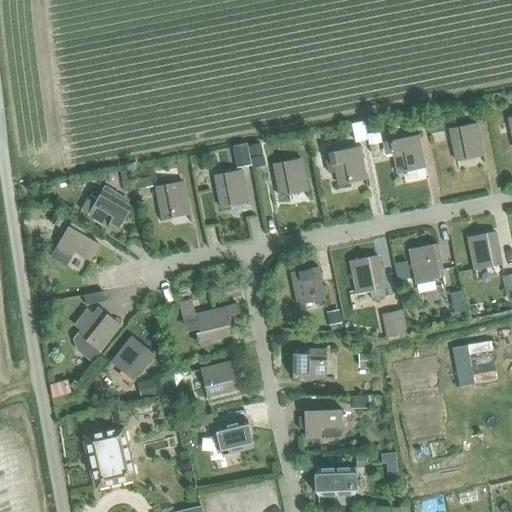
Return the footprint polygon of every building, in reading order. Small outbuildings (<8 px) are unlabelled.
[(362,120),(350,123),(354,142),(366,139),(362,120)] [(441,121),(429,124),(431,132),(443,129),(441,121)] [(448,130),(455,163),(484,157),(478,124),(448,130)] [(377,131),(366,133),(368,143),(380,140),(377,131)] [(396,174),(426,168),(418,136),(390,142),(396,174)] [(247,142),(234,145),(238,167),(252,164),(250,157),(248,147),(247,142)] [(259,145),(248,147),(250,157),(261,155),(259,145)] [(342,151),(324,155),(328,173),(335,172),(338,186),(348,184),(366,180),(360,147),(342,151)] [(262,156),(252,158),(254,167),(264,165),(262,156)] [(272,165),(279,197),(307,192),(301,159),(272,165)] [(132,170),(121,172),(124,191),(135,189),(132,170)] [(220,209),(249,203),(243,170),(213,176),(220,209)] [(99,172),(83,176),(85,183),(101,179),(99,172)] [(150,176),(139,179),(140,187),(152,185),(150,176)] [(161,220),(190,215),(184,181),(154,188),(161,220)] [(105,186),(102,190),(87,216),(116,234),(132,206),(127,203),(129,200),(105,186)] [(54,212),(49,221),(58,226),(63,218),(54,212)] [(74,254),(90,262),(100,246),(68,227),(54,251),(70,260),(74,254)] [(473,271),(502,265),(496,232),(467,238),(473,271)] [(415,283),(443,277),(438,244),(408,250),(415,283)] [(368,258),(349,262),(356,294),(369,292),(371,299),(386,296),(384,289),(385,288),(378,256),(368,258)] [(409,278),(406,262),(394,264),(397,280),(409,278)] [(297,306),(326,300),(319,267),(290,273),(297,306)] [(454,269),(447,270),(450,285),(457,284),(454,269)] [(116,287),(131,284),(129,272),(114,275),(116,287)] [(511,274),(502,276),(508,302),(511,301),(511,274)] [(85,305),(104,301),(102,291),(83,295),(85,305)] [(86,309),(73,325),(80,331),(77,334),(73,339),(77,349),(94,362),(101,353),(121,326),(107,315),(98,308),(93,314),(86,309)] [(231,336),(229,325),(225,308),(192,315),(199,344),(231,336)] [(337,309),(327,311),(330,323),(340,321),(337,309)] [(382,314),(387,337),(406,333),(401,310),(382,314)] [(111,363),(134,382),(154,355),(131,337),(111,363)] [(293,349),(292,379),(326,379),(327,350),(293,349)] [(367,353),(359,353),(359,367),(367,367),(367,353)] [(167,359),(159,361),(162,372),(170,370),(167,359)] [(200,369),(207,398),(240,390),(233,361),(200,369)] [(169,376),(159,378),(162,394),(173,392),(169,376)] [(155,378),(137,381),(140,398),(158,394),(155,378)] [(369,409),(368,396),(351,396),(352,410),(369,409)] [(340,410),(304,411),(305,439),(342,438),(340,410)] [(211,414),(182,421),(184,430),(213,423),(211,414)] [(247,419),(214,427),(221,455),(253,447),(247,419)] [(85,436),(97,486),(134,478),(122,427),(85,436)] [(395,452),(380,454),(382,463),(386,463),(387,475),(397,474),(395,452)] [(317,469),(318,503),(319,503),(319,496),(349,495),(349,488),(351,488),(351,484),(349,484),(349,468),(317,469)]
